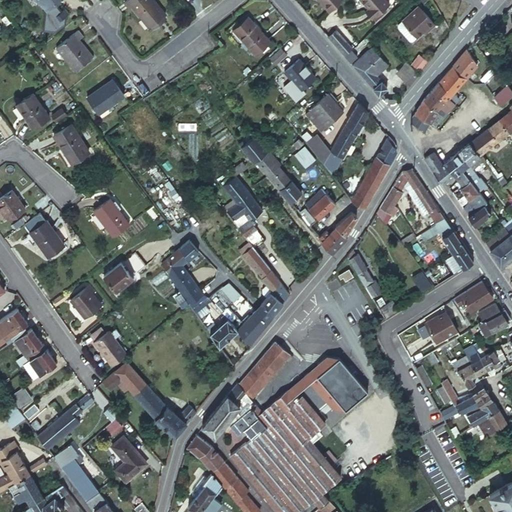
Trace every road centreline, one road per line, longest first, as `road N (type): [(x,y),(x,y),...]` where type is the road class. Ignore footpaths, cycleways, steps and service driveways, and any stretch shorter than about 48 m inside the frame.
road 1 (residential): [(405,148),(342,249),(179,437),(159,511)]
road 2 (residential): [(486,263),(392,322),(385,339),(457,493)]
road 3 (residential): [(229,0),(145,67),(133,66),(96,15)]
road 4 (residential): [(386,120),(497,0)]
road 5 (residential): [(386,120),(278,0)]
road 6 (residential): [(0,252),(91,381)]
road 7 (residential): [(486,263),(405,148)]
